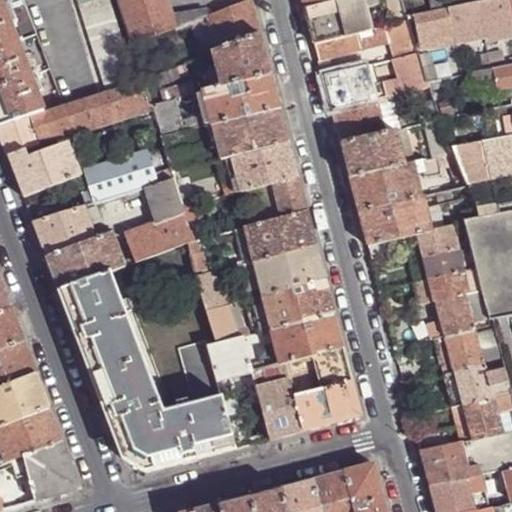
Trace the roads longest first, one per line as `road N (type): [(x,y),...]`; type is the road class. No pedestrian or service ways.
road 1 (residential): [(392,440),(275,0)]
road 2 (residential): [(0,210),(113,505)]
road 3 (residential): [(392,440),(113,505)]
